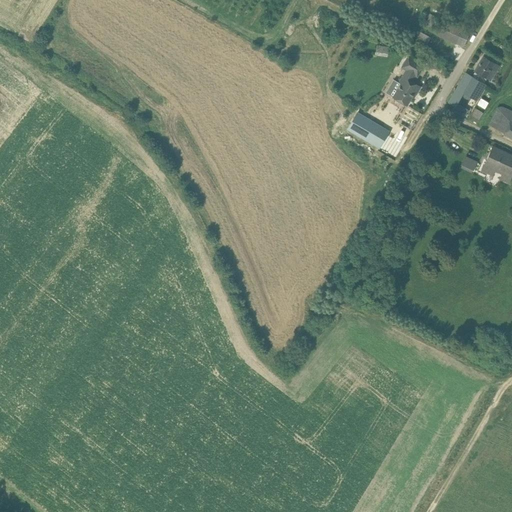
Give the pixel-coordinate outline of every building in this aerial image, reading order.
[(434,29),(439,18),(430,14),(425,25),(434,29)] [(471,32),(461,28),(444,20),(437,35),(464,47),(471,32)] [(420,32),(415,43),(425,48),(430,37),(420,32)] [(390,56),(390,45),(377,45),(377,55),(390,56)] [(417,77),(424,65),(409,56),(402,67),(406,70),(399,82),(401,83),(393,97),(407,105),(414,93),(416,94),(420,87),(409,80),(413,74),(417,77)] [(495,63),(492,62),(484,57),(472,76),(466,73),(449,102),(455,106),(451,112),(467,121),(468,118),(475,108),(487,86),(484,83),(487,78),(490,80),(494,74),(490,71),(495,63)] [(482,98),(479,105),(487,108),(489,101),(482,98)] [(511,111),(508,109),(502,107),(497,108),(489,126),(505,133),(504,134),(511,138),(511,111)] [(379,147),(387,133),(364,120),(365,118),(358,113),(348,129),(379,147)] [(511,184),(511,154),(493,146),(482,170),(494,176),(496,170),(503,173),(500,179),(511,184)] [(461,174),(469,178),(474,167),(467,163),(461,174)]
